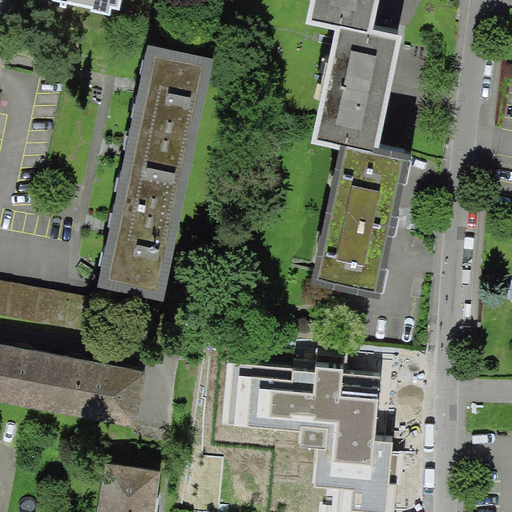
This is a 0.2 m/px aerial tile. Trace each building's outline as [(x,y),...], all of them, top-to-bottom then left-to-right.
[(114,0),(64,0),(112,11),(114,0)] [(378,0),(309,0),(305,21),(335,27),(312,141),(337,146),(312,283),(379,297),(408,149),(379,143),(402,32),(373,26),(378,0)] [(215,56),(147,42),(98,284),(164,299),(215,56)] [(86,290),(0,278),(0,314),(81,325),(86,290)] [(0,339),(0,399),(137,426),(149,369),(0,339)] [(153,511),(160,470),(103,461),(96,511),(153,511)]
